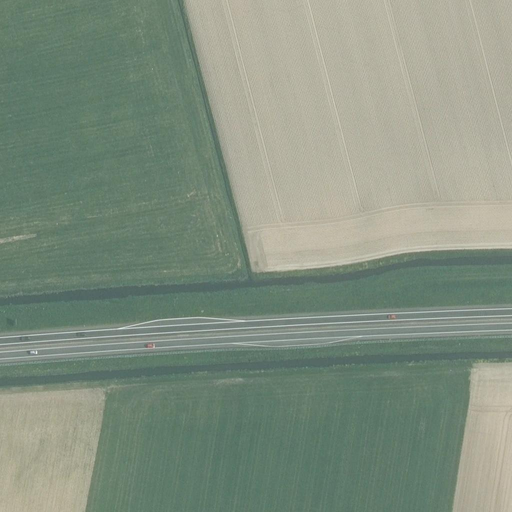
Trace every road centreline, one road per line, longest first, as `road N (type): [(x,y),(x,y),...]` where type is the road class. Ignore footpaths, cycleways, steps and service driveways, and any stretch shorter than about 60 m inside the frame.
road 1 (trunk): [(511,312),(0,341)]
road 2 (trunk): [(0,356),(511,328)]
